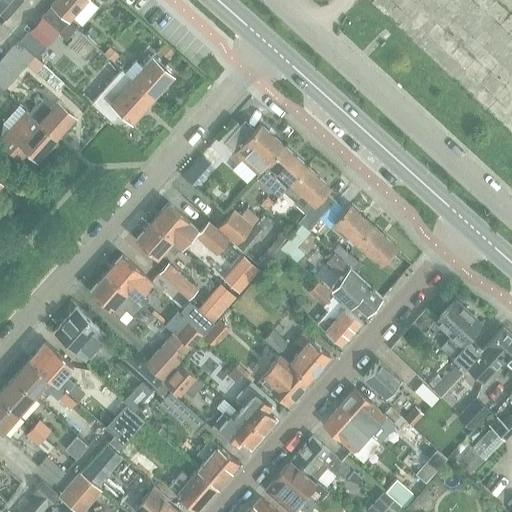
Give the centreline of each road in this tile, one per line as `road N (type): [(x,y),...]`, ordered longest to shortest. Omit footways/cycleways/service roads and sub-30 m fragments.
road 1 (residential): [(0,349),(271,49)]
road 2 (residential): [(218,511),(470,226)]
road 3 (unclassified): [(511,210),(278,0)]
road 4 (secondary): [(470,226),(271,49)]
